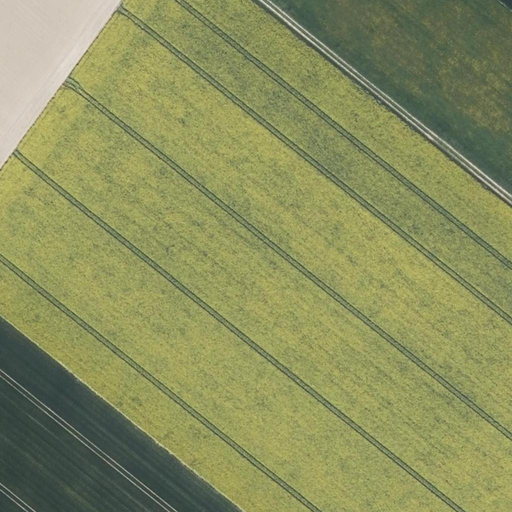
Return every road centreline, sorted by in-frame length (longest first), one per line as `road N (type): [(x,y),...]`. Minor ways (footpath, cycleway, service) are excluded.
road 1 (track): [(265,0),(511,198)]
road 2 (track): [(112,0),(0,153)]
